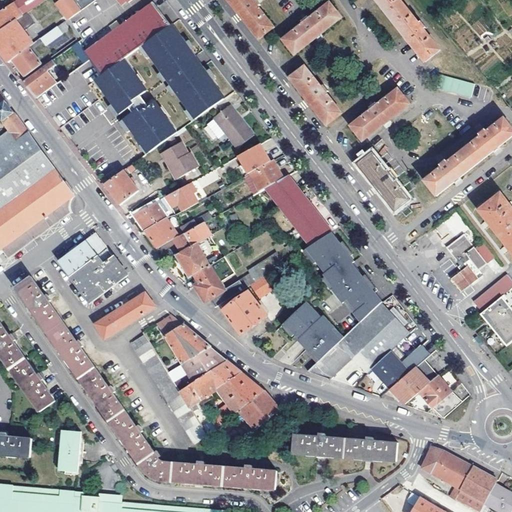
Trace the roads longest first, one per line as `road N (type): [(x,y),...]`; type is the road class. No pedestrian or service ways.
road 1 (tertiary): [(99,208),(150,274),(266,371),(425,427)]
road 2 (residential): [(0,286),(138,482),(161,492),(249,500),(263,511)]
road 3 (tertiary): [(187,0),(381,247)]
road 4 (tertiary): [(0,74),(99,208)]
road 5 (residential): [(511,147),(381,247)]
road 6 (tertiary): [(381,247),(469,360)]
road 7 (residential): [(99,208),(0,283)]
